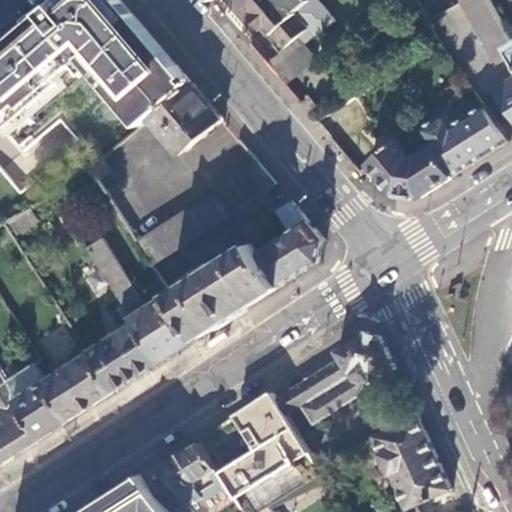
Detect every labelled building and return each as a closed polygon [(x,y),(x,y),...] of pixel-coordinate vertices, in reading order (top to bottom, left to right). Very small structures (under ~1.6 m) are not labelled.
[(0,132),(4,129),(7,132),(64,84),(60,79),(83,60),(140,128),(149,120),(192,84),(177,67),(120,0),(58,0),(30,24),(0,49),(0,132)] [(298,37),(309,28),(297,14),(309,0),(255,0),(248,6),(271,33),(274,32),(286,47),(298,37)] [(309,0),(297,14),(309,28),(316,37),(334,21),(315,0),(309,0)] [(511,55),(511,33),(492,0),(466,0),(461,3),(497,65),(511,55)] [(317,60),(298,37),(286,47),(267,64),(287,86),(317,60)] [(511,79),(493,91),(511,117),(511,79)] [(192,84),(149,120),(166,140),(170,136),(184,152),(223,120),(192,84)] [(448,114),(422,130),(434,146),(455,176),(474,163),(500,147),(479,116),(473,120),(470,115),(455,125),(448,114)] [(400,140),(373,165),(379,172),(397,195),(421,197),(455,176),(434,146),(420,156),(411,153),(400,140)] [(259,163),(218,189),(233,212),(266,190),(277,184),(259,163)] [(53,205),(78,249),(112,229),(86,186),(53,205)] [(218,189),(137,241),(151,264),(233,212),(218,189)] [(275,205),(266,190),(233,212),(242,226),(275,205)] [(324,240),(292,202),(278,211),(290,232),(258,252),(280,287),(298,275),(320,261),(324,240)] [(37,220),(30,208),(5,224),(13,235),(37,220)] [(104,240),(88,249),(132,319),(135,323),(161,363),(173,356),(192,343),(164,299),(148,310),(104,240)] [(199,278),(171,295),(171,296),(199,339),(233,317),(280,287),(258,252),(253,243),(210,270),(207,266),(203,266),(195,271),(199,278)] [(135,323),(132,319),(127,322),(130,327),(135,323)] [(92,354),(90,355),(115,393),(138,378),(161,363),(135,323),(130,327),(91,352),(92,354)] [(368,332),(338,351),(342,357),(292,389),(302,404),(314,425),(356,398),(368,382),(377,380),(400,371),(384,337),(368,332)] [(115,393),(90,355),(47,382),(43,384),(69,422),(91,409),(115,393)] [(36,364),(5,384),(17,402),(43,384),(47,382),(36,364)] [(5,384),(0,375),(0,466),(21,453),(42,440),(17,402),(5,384)] [(56,431),(69,422),(43,384),(17,402),(42,440),(56,431)] [(302,404),(292,389),(277,399),(287,414),(302,404)] [(287,414),(277,399),(273,393),(236,416),(258,450),(221,473),(230,487),(240,503),(245,511),(274,511),(272,509),(325,484),(317,464),(318,464),(287,414)] [(408,511),(405,511),(421,511),(419,506),(454,490),(439,458),(421,417),(375,438),(388,465),(408,511)] [(388,465),(375,438),(366,442),(378,469),(388,465)] [(166,467),(163,462),(145,474),(175,511),(194,511),(190,505),(204,496),(207,501),(230,487),(221,473),(202,444),(189,452),(189,451),(178,457),(179,458),(166,467)] [(175,511),(145,474),(114,493),(84,511),(175,511)] [(190,505),(194,511),(226,511),(240,503),(230,487),(207,501),(204,496),(190,505)]
